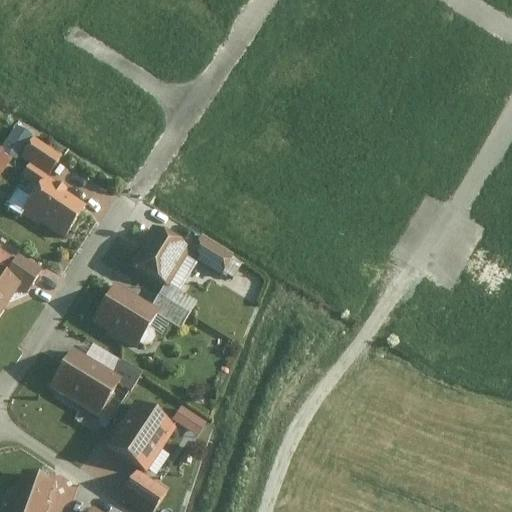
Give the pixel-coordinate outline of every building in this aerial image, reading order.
[(53,158),(26,141),(13,161),(41,178),(53,158)] [(59,245),(83,211),(42,182),(18,215),(59,245)] [(487,225),(423,188),(387,251),(451,288),(487,225)] [(182,256),(148,233),(125,267),(159,290),(182,256)] [(230,262),(199,242),(187,261),(218,281),(230,262)] [(42,277),(14,258),(1,277),(19,290),(28,296),(42,277)] [(0,318),(19,290),(1,277),(0,276),(0,318)] [(144,313),(108,291),(87,322),(133,351),(153,320),(144,313)] [(192,317),(157,294),(144,313),(153,320),(179,336),(192,317)] [(109,377),(71,356),(48,394),(94,420),(112,390),(117,382),(109,377)] [(139,378),(117,364),(109,377),(117,382),(112,390),(126,399),(139,378)] [(170,432),(130,407),(101,455),(133,474),(140,479),(170,432)] [(183,410),(177,427),(207,436),(212,418),(183,410)] [(125,511),(155,511),(166,497),(140,479),(133,474),(112,503),(125,511)] [(38,511),(46,485),(13,475),(2,511),(38,511)]
